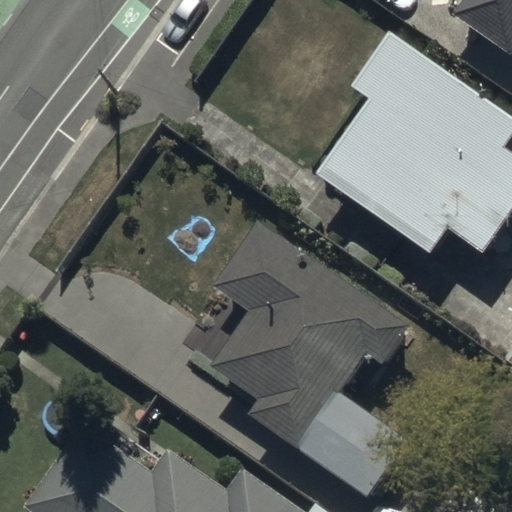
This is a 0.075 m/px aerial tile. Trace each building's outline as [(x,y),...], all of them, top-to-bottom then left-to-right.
[(511,0),(479,0),(464,23),(511,56),(511,0)] [(511,115),(398,37),(362,90),(379,102),(326,181),(441,260),(459,234),(496,260),(511,236),(511,115)] [(422,330),(268,226),(224,291),(256,313),(218,370),(268,404),(257,420),(311,456),(379,356),(396,368),(422,330)] [(88,427),(30,510),(32,511),(305,511),(249,472),(233,495),(173,452),(157,475),(88,427)] [(485,511),(458,493),(445,511),(485,511)]
